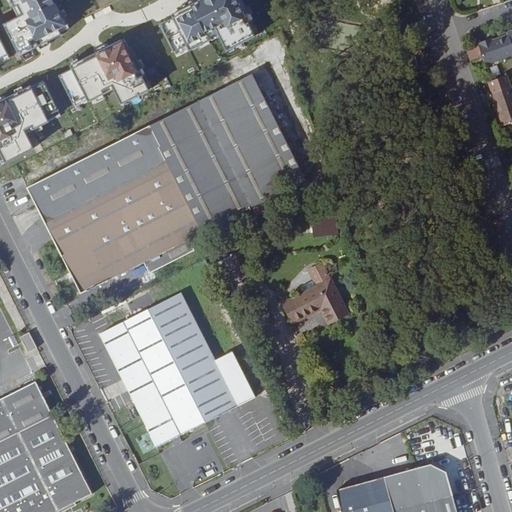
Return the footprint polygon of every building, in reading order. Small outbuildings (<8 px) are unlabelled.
[(52,0),(10,0),(20,18),(5,26),(20,56),(69,31),(52,0)] [(201,0),(172,15),(190,50),(218,36),(226,52),(255,37),(236,0),(201,0)] [(511,56),(511,32),(508,33),(509,35),(493,40),(493,39),(479,43),(479,45),(478,45),(485,66),(511,56)] [(0,64),(10,59),(0,40),(0,64)] [(123,41),(59,75),(76,109),(115,88),(122,103),(149,90),(123,41)] [(194,62),(208,58),(205,48),(191,52),(194,62)] [(306,178),(253,73),(168,116),(27,188),(71,273),(67,275),(70,280),(73,278),(81,294),(148,260),(154,272),(195,251),(190,239),(253,207),(257,215),(270,209),(266,201),(306,178)] [(44,82),(0,102),(0,158),(3,165),(34,149),(25,133),(60,116),(44,82)] [(511,90),(493,96),(504,129),(511,126),(511,90)] [(239,252),(231,256),(242,279),(243,279),(251,275),(239,252)] [(323,264),(309,271),(317,287),(284,303),(294,323),(322,309),(329,323),(348,314),(323,264)] [(250,276),(243,279),(246,287),(254,283),(250,276)] [(182,293),(100,335),(158,448),(239,406),(182,293)] [(71,317),(66,319),(70,326),(75,323),(71,317)] [(38,348),(30,333),(21,337),(29,353),(38,348)] [(36,382),(0,400),(0,511),(57,511),(58,511),(76,503),(93,494),(36,382)] [(248,387),(239,392),(245,403),(254,399),(248,387)] [(143,439),(148,451),(155,447),(150,435),(143,439)] [(458,511),(448,474),(432,465),(337,491),(343,511),(458,511)] [(76,503),(58,511),(65,511),(77,506),(76,503)]
